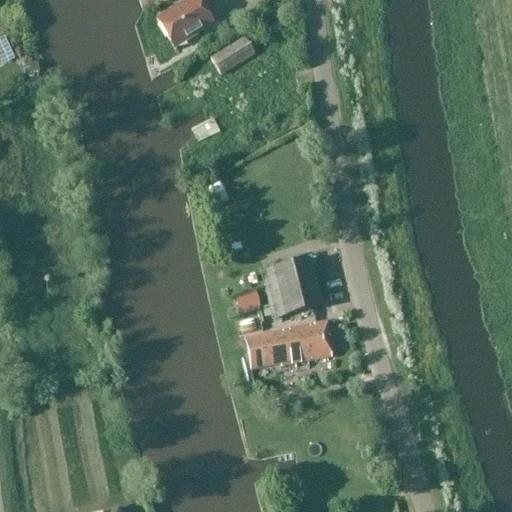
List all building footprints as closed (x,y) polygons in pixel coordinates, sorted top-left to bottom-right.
[(193,0),(168,16),(155,23),(173,52),(212,28),(203,13),(221,2),(220,0),(193,0)] [(0,59),(1,62),(11,55),(1,39),(0,39),(0,59)] [(220,78),(254,57),(245,41),(211,62),(220,78)] [(226,193),(214,197),(219,215),(231,212),(226,193)] [(300,193),(283,197),(288,217),(304,213),(300,193)] [(309,264),(258,276),(270,325),(320,312),(309,264)] [(232,283),(234,324),(254,323),(252,282),(232,283)] [(275,339),(245,345),(251,373),(280,367),(280,369),(331,359),(324,325),(274,334),(275,339)] [(281,487),(286,501),(304,494),(299,481),(281,487)]
